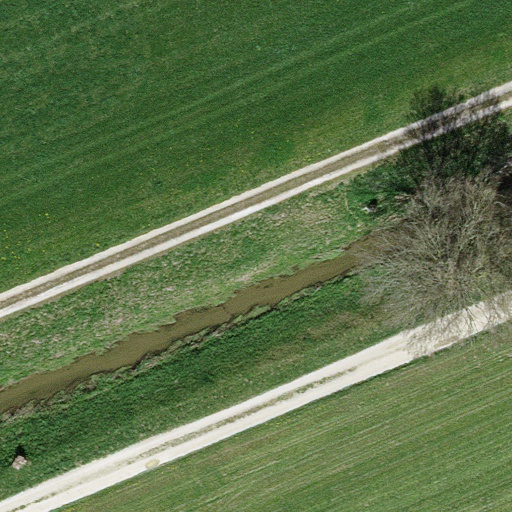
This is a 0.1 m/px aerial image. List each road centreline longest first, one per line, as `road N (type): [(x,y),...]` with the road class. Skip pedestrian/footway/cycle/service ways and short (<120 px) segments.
road 1 (track): [(0,296),(511,83)]
road 2 (track): [(511,306),(16,511)]
